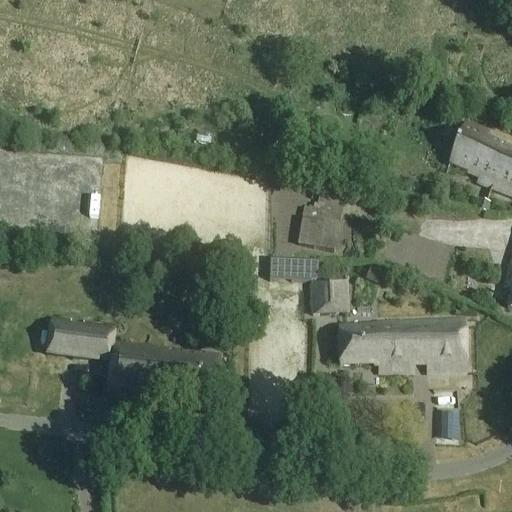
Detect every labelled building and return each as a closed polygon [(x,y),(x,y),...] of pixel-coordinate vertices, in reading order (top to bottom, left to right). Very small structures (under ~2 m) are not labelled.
[(511,143),(502,139),(501,140),(465,126),(449,165),(468,173),(467,175),(474,177),(472,183),(511,199),(511,143)] [(286,160),(349,174),(354,151),(330,146),(329,149),(312,145),(310,153),(289,148),(286,160)] [(295,247),(319,252),(332,255),(347,183),(333,180),(332,187),(313,183),(307,210),(303,209),(295,247)] [(478,202),(475,212),(487,215),(489,205),(478,202)] [(310,315),(319,316),(347,317),(349,284),(317,282),(317,263),(293,262),(269,262),(268,284),(311,286),(310,315)] [(73,323),(52,321),(47,359),(112,367),(108,395),(183,404),(183,398),(217,402),(223,360),(113,347),(115,329),(85,325),(84,332),(72,330),(73,323)] [(426,371),(426,377),(465,376),(464,324),(376,326),(376,329),(339,330),(339,369),(373,368),(373,371),(378,370),(378,378),(413,377),(413,371),(426,371)]
